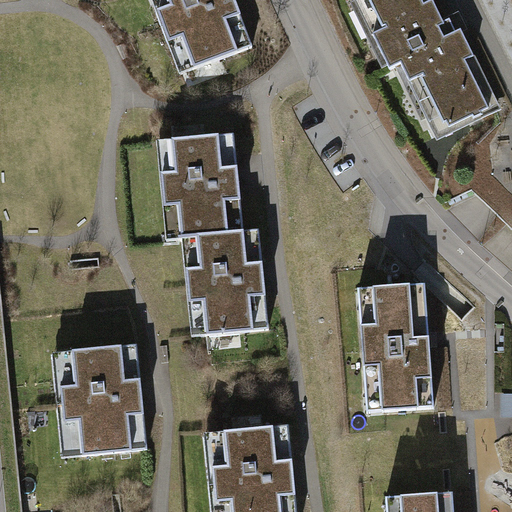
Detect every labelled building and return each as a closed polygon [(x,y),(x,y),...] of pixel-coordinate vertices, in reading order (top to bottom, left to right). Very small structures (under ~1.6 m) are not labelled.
[(164,0),(165,1),(153,5),(171,51),(183,47),(191,70),(252,47),(234,0),(164,0)] [(424,113),(436,136),(497,106),(461,31),(455,34),(449,20),(443,23),(431,0),(355,0),(359,6),(364,3),(379,35),(374,37),(390,71),(401,65),(409,81),(415,79),(430,110),(424,113)] [(244,233),(235,135),(170,141),(172,166),(159,168),(165,217),(176,215),(179,241),(195,240),(198,240),(197,237),(244,233)] [(198,240),(195,240),(197,262),(185,263),(189,312),(201,311),(204,336),(269,330),(260,231),(244,233),(197,237),(198,240)] [(425,286),(374,289),(376,308),(359,309),(365,394),(382,393),(383,412),(434,409),(425,286)] [(137,346),(70,352),(73,379),(60,380),(65,431),(78,430),(81,457),(147,450),(137,346)] [(223,459),(212,460),(216,511),(296,511),(289,426),(209,434),(209,436),(221,435),(223,459)] [(454,511),(453,494),(402,497),(403,511),(454,511)]
